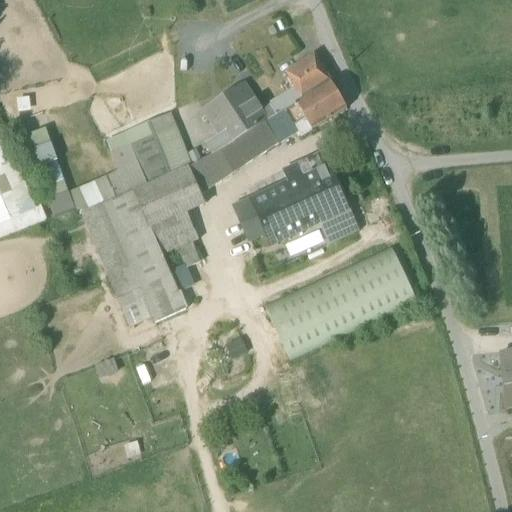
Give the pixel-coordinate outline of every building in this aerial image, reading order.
[(285,75),(295,91),(302,101),(330,84),(330,83),(314,57),(285,75)] [(346,111),(330,84),(302,101),(295,106),(304,119),(308,127),(312,132),(346,111)] [(295,106),(302,101),(295,91),(269,106),(269,105),(260,111),(243,86),(202,112),(219,139),(206,147),(212,157),(227,149),(264,125),(295,106)] [(264,125),(277,147),(297,134),(292,126),(304,119),(295,106),(264,125)] [(131,149),(174,130),(170,118),(111,143),(115,153),(120,172),(107,179),(68,195),(48,202),(55,219),(76,210),(86,213),(104,206),(104,207),(148,187),(131,149)] [(292,126),(297,134),(308,127),(304,119),(292,126)] [(189,170),(200,197),(277,147),(264,125),(227,149),(212,157),(190,169),(189,170)] [(25,154),(26,154),(51,145),(46,130),(19,140),(25,154)] [(131,149),(148,187),(189,170),(190,169),(174,130),(131,149)] [(0,137),(0,225),(33,211),(25,192),(1,137),(0,137)] [(34,178),(39,176),(59,169),(51,145),(26,154),(34,178)] [(283,174),(288,185),(289,186),(329,167),(323,155),(283,174)] [(266,235),(271,247),(319,226),(319,225),(349,211),(329,167),(289,186),(288,185),(251,202),(266,235)] [(39,176),(48,202),(68,195),(59,169),(39,176)] [(179,295),(171,277),(150,228),(186,214),(205,207),(200,197),(189,170),(148,187),(104,207),(144,301),(153,320),(155,325),(186,311),(179,295)] [(33,211),(0,225),(0,238),(45,221),(32,189),(25,192),(33,211)] [(266,235),(251,202),(236,209),(250,242),(266,235)] [(122,311),(123,310),(144,301),(104,207),(104,206),(86,213),(81,216),(122,311)] [(319,226),(329,247),(359,233),(349,211),(319,225),(319,226)] [(202,248),(186,214),(150,228),(171,277),(186,270),(200,264),(195,251),(202,248)] [(277,262),(299,256),(295,243),(273,249),(277,262)] [(264,308),(290,363),(416,304),(391,249),(264,308)] [(186,270),(171,277),(179,295),(195,288),(186,270)] [(144,301),(123,310),(131,329),(153,320),(144,301)] [(241,340),(226,348),(232,361),(248,353),(241,340)] [(511,351),(503,352),(506,383),(511,382),(511,351)] [(95,366),(100,379),(119,373),(114,360),(95,366)]
